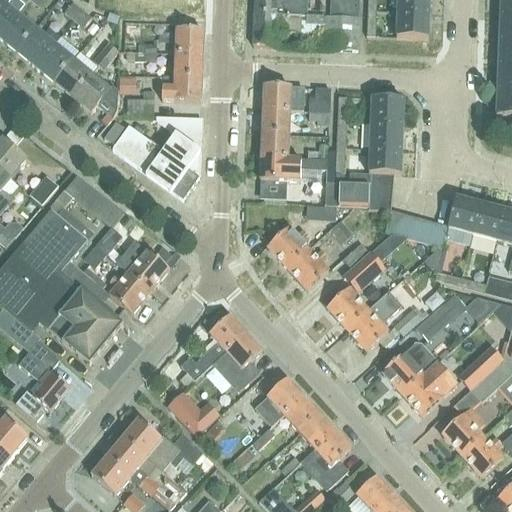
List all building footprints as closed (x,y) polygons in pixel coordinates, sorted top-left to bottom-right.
[(5,11),(0,6),(0,38),(16,20),(29,4),(31,0),(16,0),(15,2),(13,0),(5,11)] [(48,2),(45,0),(31,0),(29,4),(39,12),(48,2)] [(255,0),(254,18),(306,20),(323,20),(323,11),(306,10),(306,0),(255,0)] [(376,0),(368,0),(368,15),(376,16),(376,0)] [(429,18),(429,0),(397,0),(397,16),(429,18)] [(511,0),(500,0),(500,21),(511,21),(511,0)] [(139,4),(139,18),(161,18),(161,3),(139,4)] [(64,18),(73,25),(82,14),(73,7),(64,18)] [(82,14),(73,25),(82,33),(91,22),(82,14)] [(375,42),(376,16),(368,15),(366,42),(375,42)] [(429,18),(397,16),(396,42),(428,43),(429,18)] [(323,20),(306,20),(254,18),(253,50),(275,51),(275,40),(281,40),(281,36),(321,38),(320,53),(358,55),(359,21),(323,20)] [(34,35),(16,20),(0,38),(0,42),(17,56),(34,35)] [(511,21),(500,21),(499,46),(511,46),(511,21)] [(177,34),(176,58),(202,59),(203,35),(177,34)] [(34,35),(17,56),(35,71),(53,50),(34,35)] [(511,46),(499,46),(498,70),(511,70),(511,46)] [(108,48),(101,57),(111,65),(118,57),(108,48)] [(138,49),(138,57),(156,58),(156,49),(138,49)] [(35,71),(54,86),(71,65),(53,50),(35,71)] [(111,65),(101,57),(94,65),(104,74),(111,65)] [(156,58),(138,57),(126,57),(126,65),(156,66),(156,58)] [(175,82),(201,83),(202,59),(176,58),(175,82)] [(90,80),(71,65),(54,86),(72,102),(90,80)] [(511,70),(498,70),(497,95),(511,95),(511,70)] [(108,96),(90,80),(72,102),(92,118),(98,110),(113,122),(117,118),(118,97),(112,92),(108,96)] [(163,81),(162,105),(174,106),(181,106),(201,107),(201,83),(175,82),(163,81)] [(120,83),(120,98),(135,98),(135,83),(120,83)] [(264,91),(263,115),(289,116),(289,115),(302,116),(303,92),(264,91)] [(330,94),(316,93),(316,109),(310,109),(309,117),(329,117),(330,94)] [(143,104),(154,105),(154,95),(143,95),(143,104)] [(511,121),(511,95),(497,95),(496,120),(511,121)] [(338,102),(337,127),(346,127),(347,102),(338,102)] [(372,103),(371,123),(371,128),(403,129),(404,104),(372,103)] [(154,105),(143,104),(127,104),(127,120),(154,120),(154,105)] [(288,139),(289,116),(263,115),(262,138),(288,139)] [(329,117),(309,117),(309,125),(317,126),(317,130),(328,131),(329,117)] [(200,157),(202,123),(182,122),(173,122),(156,122),(156,127),(170,136),(175,140),(164,156),(129,131),(113,154),(183,205),(199,182),(200,157)] [(110,124),(102,145),(113,149),(121,128),(110,124)] [(345,152),(346,127),(337,127),(336,151),(345,152)] [(402,154),(403,129),(371,128),(370,153),(402,154)] [(262,138),(261,161),(287,162),(288,139),(262,138)] [(3,144),(0,146),(0,175),(11,184),(27,165),(3,144)] [(327,156),(328,149),(319,148),(319,156),(318,164),(326,164),(327,164),(327,156)] [(326,164),(326,173),(326,175),(326,176),(328,177),(327,187),(336,187),(337,177),(344,178),(345,152),(336,151),(336,156),(327,156),(327,164),(326,164)] [(372,178),(394,179),(401,180),(402,154),(370,153),(369,178),(372,178)] [(307,163),(318,164),(319,156),(308,155),(307,163)] [(326,164),(318,164),(307,164),(307,163),(287,162),(261,161),(260,186),(286,187),(287,186),(300,186),(300,173),(326,175),(326,173),(326,164)] [(0,219),(13,204),(2,195),(11,184),(0,175),(0,219)] [(393,191),(394,179),(372,178),(369,178),(357,178),(357,188),(371,188),(371,190),(393,191)] [(112,233),(124,217),(95,195),(76,180),(64,195),(112,233)] [(42,210),(45,206),(58,191),(49,183),(32,202),(42,210)] [(338,210),(368,211),(369,190),(339,189),(338,210)] [(371,190),(370,192),(369,202),(392,203),(393,191),(371,190)] [(58,219),(62,214),(72,203),(63,196),(49,212),(58,219)] [(369,202),(369,207),(368,214),(391,215),(392,203),(369,202)] [(455,202),(448,231),(448,232),(472,239),(480,209),(455,202)] [(472,239),(496,245),(504,215),(480,209),(472,239)] [(336,212),(323,211),(322,225),(335,226),(336,212)] [(106,318),(60,280),(88,245),(51,214),(0,275),(0,310),(19,327),(30,335),(32,337),(39,328),(89,370),(121,331),(106,318)] [(405,219),(391,215),(385,236),(399,240),(405,219)] [(511,217),(504,215),(496,245),(511,249),(511,264),(509,276),(511,276),(511,217)] [(399,240),(414,244),(420,223),(405,219),(399,240)] [(434,227),(420,223),(414,244),(428,248),(434,227)] [(341,225),(330,235),(342,248),(353,238),(341,225)] [(448,231),(434,227),(428,248),(443,252),(448,232),(448,231)] [(9,228),(5,232),(15,241),(19,236),(9,228)] [(267,252),(287,274),(309,255),(303,248),(310,242),(302,234),(296,240),(289,232),(267,252)] [(94,252),(105,261),(118,246),(107,237),(94,252)] [(169,274),(135,245),(116,268),(128,278),(150,297),(169,274)] [(362,248),(343,265),(350,274),(370,256),(362,248)] [(377,251),(371,257),(379,267),(386,261),(377,251)] [(95,273),(105,261),(94,252),(84,264),(95,273)] [(438,253),(424,266),(430,273),(436,274),(441,256),(438,253)] [(307,295),(322,282),(329,276),(321,268),(328,262),(322,255),(315,261),(309,255),(287,274),(307,295)] [(368,258),(343,281),(352,290),(348,294),(354,300),(383,274),(368,258)] [(458,292),(460,283),(453,280),(437,276),(434,285),(458,292)] [(132,319),(150,297),(128,278),(122,285),(116,279),(110,286),(117,291),(109,300),(132,319)] [(460,283),(458,292),(482,298),(484,289),(460,283)] [(435,293),(422,303),(430,313),(443,303),(435,293)] [(342,299),(327,313),(347,335),(368,315),(354,300),(348,294),(342,299)] [(368,315),(347,335),(353,342),(367,356),(381,343),(388,337),(381,330),(402,311),(389,296),(368,315)] [(418,332),(416,333),(423,340),(428,346),(466,312),(454,299),(435,316),(418,332)] [(421,323),(413,315),(395,332),(403,340),(421,323)] [(211,370),(212,370),(246,339),(229,321),(210,339),(218,348),(196,368),(190,362),(181,371),(187,378),(180,384),(186,392),(194,385),(195,386),(204,378),(211,370)] [(262,357),(246,339),(212,370),(238,398),(260,378),(250,367),(262,357)] [(60,365),(38,347),(19,369),(43,390),(33,402),(27,396),(16,408),(37,426),(44,417),(41,414),(44,411),(50,417),(69,394),(50,377),(60,365)] [(396,393),(402,400),(424,381),(424,380),(437,368),(420,349),(414,349),(404,358),(397,364),(382,378),(396,393)] [(501,366),(491,354),(460,382),(470,394),(501,366)] [(402,400),(422,421),(457,390),(437,368),(424,380),(424,381),(402,400)] [(481,406),(510,380),(500,368),(470,395),(481,406)] [(283,419),(302,401),(287,385),(272,398),(255,414),(270,431),(283,419)] [(182,398),(168,412),(179,423),(193,409),(182,398)] [(302,401),(283,419),(299,436),(318,419),(302,401)] [(462,461),(483,441),(477,434),(484,428),(470,413),(442,439),(462,461)] [(511,414),(504,422),(511,431),(511,438),(502,448),(503,449),(511,459),(511,414)] [(334,436),(318,419),(299,436),(315,454),(334,436)] [(6,423),(0,429),(0,454),(11,463),(29,442),(6,423)] [(147,463),(148,462),(164,475),(172,465),(177,470),(185,461),(191,466),(189,467),(195,472),(202,465),(199,462),(203,458),(183,438),(173,449),(163,441),(161,444),(138,425),(123,443),(147,463)] [(218,425),(203,440),(210,447),(225,432),(218,425)] [(275,439),(268,432),(254,446),(253,447),(259,454),(275,439)] [(334,436),(315,454),(300,467),(326,496),(332,490),(333,491),(347,477),(338,467),(351,455),(334,436)] [(489,447),(483,441),(462,461),(481,483),(503,463),(496,455),(503,449),(502,448),(495,441),(489,447)] [(138,473),(147,463),(123,443),(107,462),(131,482),(140,490),(139,491),(165,511),(172,511),(183,500),(186,497),(170,483),(165,489),(174,497),(168,503),(157,493),(159,490),(138,473)] [(0,476),(11,463),(0,454),(0,476)] [(279,474),(285,481),(300,467),(294,461),(279,474)] [(131,482),(107,462),(92,481),(115,501),(131,482)] [(357,500),(367,511),(379,511),(392,500),(376,482),(357,500)] [(326,504),(333,511),(335,511),(353,495),(345,487),(326,504)] [(511,511),(511,490),(497,504),(504,511),(511,511)] [(298,511),(313,511),(325,505),(320,497),(298,511)] [(128,511),(140,511),(144,509),(132,499),(124,508),(128,511)] [(403,511),(392,500),(379,511),(403,511)]
